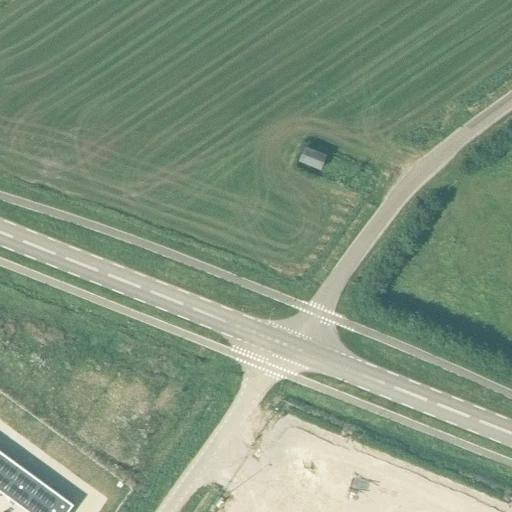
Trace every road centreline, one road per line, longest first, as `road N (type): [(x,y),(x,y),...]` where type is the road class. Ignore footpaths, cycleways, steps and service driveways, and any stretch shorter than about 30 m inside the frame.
road 1 (unclassified): [(288,347),(422,170),(511,101)]
road 2 (tertiary): [(288,347),(0,233)]
road 3 (tertiary): [(511,435),(288,347)]
road 4 (unclassified): [(167,511),(288,347)]
